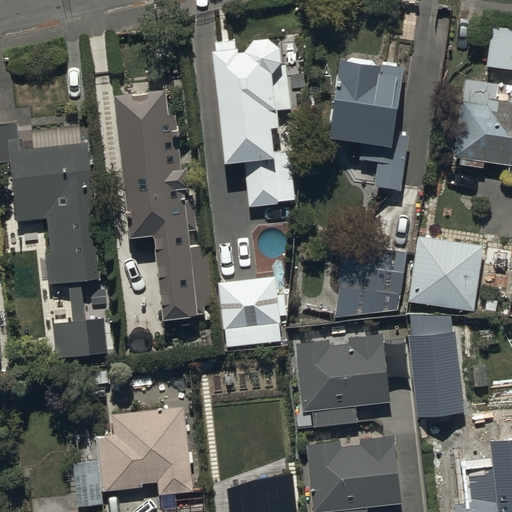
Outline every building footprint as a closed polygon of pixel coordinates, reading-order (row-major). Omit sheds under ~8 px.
[(511,28),(491,26),(485,70),(511,73),(511,28)] [(88,38),(92,74),(111,73),(107,36),(88,38)] [(194,70),(201,139),(257,134),(258,146),(294,143),(289,89),(283,89),(280,50),(241,54),(242,66),(194,70)] [(338,58),(327,138),(358,143),(357,157),(376,159),(373,184),(399,188),(406,133),(392,132),(401,64),(378,61),(378,63),(338,58)] [(511,103),(495,101),(497,85),(464,80),(453,157),(459,158),(458,165),(482,168),(483,162),(509,166),(508,173),(511,173),(511,103)] [(182,195),(188,194),(186,174),(181,174),(175,120),(167,121),(164,95),(113,101),(129,243),(151,240),(160,326),(197,322),(196,319),(203,318),(203,324),(214,322),(207,248),(188,251),(182,195)] [(31,126),(16,127),(16,123),(0,124),(0,165),(9,165),(15,224),(46,221),(49,255),(44,256),(47,289),(67,287),(71,322),(54,324),(58,361),(107,356),(103,322),(84,324),(80,284),(99,282),(86,148),(78,148),(76,127),(31,132),(31,126)] [(254,174),(251,219),(269,220),(267,237),(251,236),(250,251),(270,253),(271,237),(294,239),(298,177),(254,174)] [(440,174),(437,191),(488,200),(491,182),(440,174)] [(483,248),(416,238),(405,310),(417,312),(418,307),(473,315),(483,248)] [(400,312),(406,254),(343,244),(331,320),(400,312)] [(480,368),(475,321),(465,322),(464,319),(406,325),(416,407),(457,403),(455,387),(472,385),(470,369),(480,368)] [(312,428),(313,431),(357,427),(355,409),(390,406),(387,380),(408,378),(405,345),(383,348),(382,338),(348,341),(349,347),(329,348),(328,342),(294,345),(301,417),(296,417),(297,430),(312,428)] [(112,438),(97,440),(104,495),(142,490),(142,487),(157,486),(158,500),(193,496),(183,408),(110,417),(112,438)] [(202,434),(204,467),(228,465),(225,432),(202,434)] [(511,511),(511,434),(502,435),(503,448),(493,448),(492,437),(466,439),(469,474),(467,474),(469,511),(511,511)] [(367,511),(401,507),(393,439),(359,443),(360,448),(340,450),(339,446),(306,449),(313,511),(367,511)] [(293,511),(291,494),(289,494),(285,451),(257,454),(261,497),(224,501),(225,511),(293,511)] [(73,466),(76,510),(101,508),(98,464),(73,466)]
